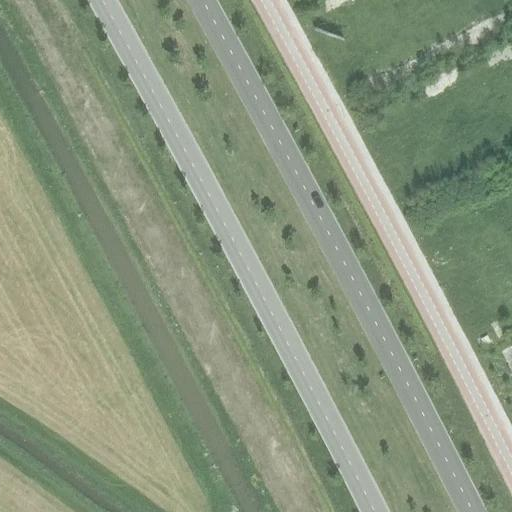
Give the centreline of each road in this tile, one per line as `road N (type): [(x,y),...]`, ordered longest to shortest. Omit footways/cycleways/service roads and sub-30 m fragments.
road 1 (primary): [(101,0),(371,511)]
road 2 (primary): [(469,511),(200,0)]
road 3 (unclassified): [(511,470),(263,0)]
